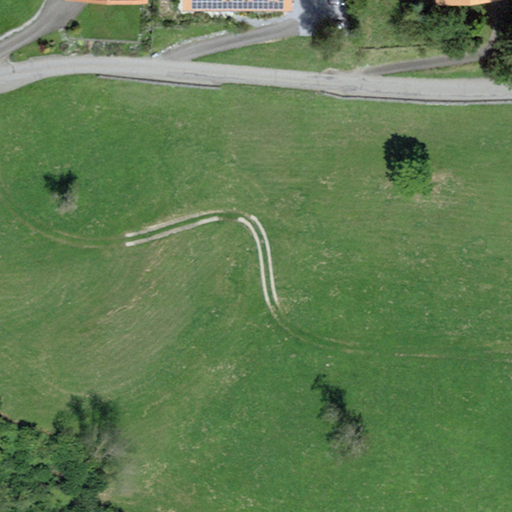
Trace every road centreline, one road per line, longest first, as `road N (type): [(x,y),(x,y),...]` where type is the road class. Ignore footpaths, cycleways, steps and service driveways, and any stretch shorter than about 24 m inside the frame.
road 1 (track): [(511,487),(312,369),(271,303),(267,233),(239,213),(137,243),(69,234),(0,153)]
road 2 (residential): [(511,86),(85,61),(0,75)]
